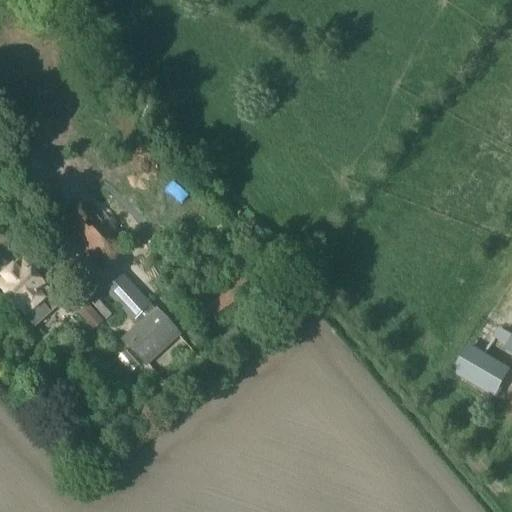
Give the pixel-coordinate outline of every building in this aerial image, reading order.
[(89,199),(61,224),(98,266),(127,241),(89,199)] [(24,258),(0,280),(0,289),(38,330),(63,307),(55,298),(57,295),(24,258)] [(241,269),(192,301),(205,321),(254,290),(241,269)] [(121,274),(103,291),(136,326),(121,340),(143,364),(175,334),(121,274)] [(99,293),(88,302),(103,321),(115,312),(99,293)] [(90,307),(79,316),(86,323),(93,332),(104,323),(90,307)] [(505,378),(465,355),(452,377),(492,400),(505,378)]
